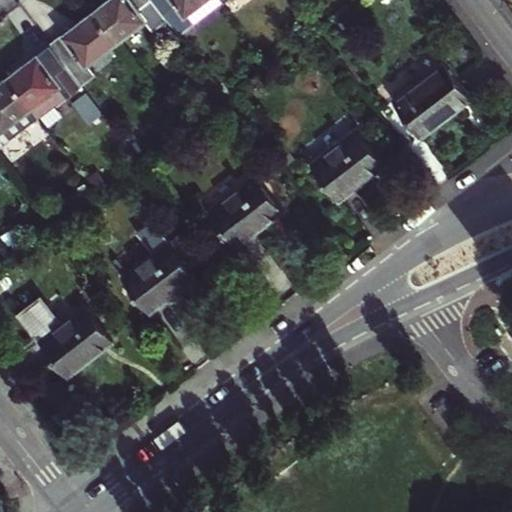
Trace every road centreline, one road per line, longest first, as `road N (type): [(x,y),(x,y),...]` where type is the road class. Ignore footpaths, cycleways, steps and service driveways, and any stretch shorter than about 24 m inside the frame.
road 1 (tertiary): [(511,208),(386,274),(249,386)]
road 2 (tertiary): [(249,386),(511,258)]
road 3 (tertiary): [(249,386),(85,511)]
